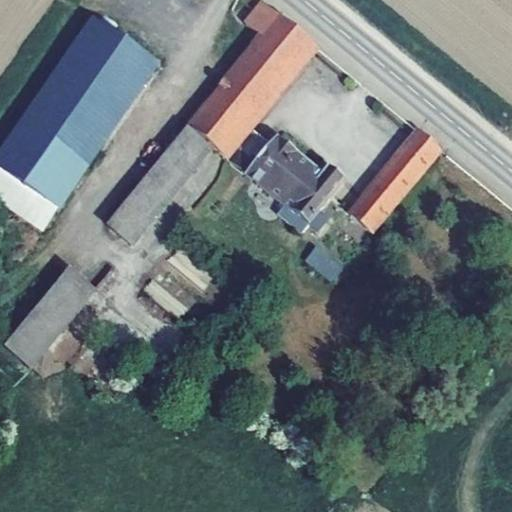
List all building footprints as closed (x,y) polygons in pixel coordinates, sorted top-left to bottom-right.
[(230,164),(234,159),(233,158),(254,132),(248,127),(315,47),(262,4),(255,13),(244,27),(261,42),(188,130),(211,148),(230,164)] [(56,215),(159,67),(93,21),(0,154),(0,204),(40,233),(54,213),(56,215)] [(211,148),(188,130),(106,229),(130,248),(211,148)] [(233,158),(234,159),(230,164),(283,208),(307,227),(316,234),(327,220),(319,213),(343,184),(326,171),(321,177),(277,140),(271,146),(254,132),(233,158)] [(350,215),(338,229),(361,248),(432,163),(441,152),(419,134),(350,215)] [(339,206),(327,220),(338,229),(350,215),(339,206)] [(283,208),(265,230),(289,249),(307,227),(283,208)] [(316,256),(305,268),(333,290),(343,278),(316,256)] [(71,272),(6,351),(31,371),(96,292),(71,272)]
